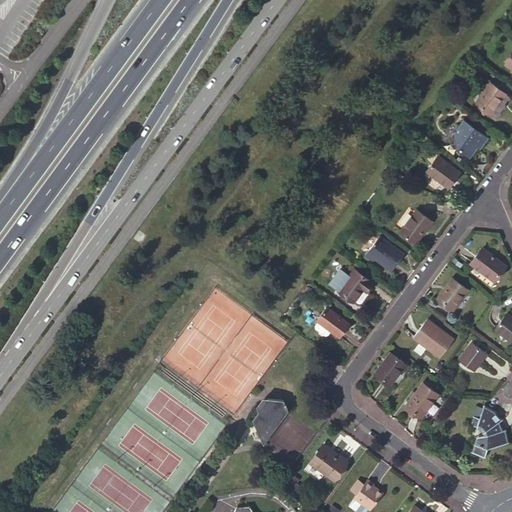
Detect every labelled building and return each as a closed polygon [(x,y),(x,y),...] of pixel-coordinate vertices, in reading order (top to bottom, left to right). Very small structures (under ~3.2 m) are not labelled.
[(493,72),(477,60),(475,63),(491,75),(493,72)] [(480,86),(485,90),(490,82),(486,79),(480,86)] [(490,82),(485,90),(476,102),(490,113),(505,93),(490,82)] [(449,142),(468,157),(476,146),(479,148),(487,136),(463,118),(448,137),(449,142)] [(426,171),(449,188),(460,172),(438,156),(426,171)] [(400,231),(416,243),(432,221),(416,209),(400,231)] [(376,258),(392,270),(405,254),(380,235),(365,255),(374,261),(376,258)] [(493,280),(505,264),(482,247),(470,263),(493,280)] [(367,290),(373,282),(355,269),(339,290),(354,301),(364,288),(367,290)] [(453,309),(469,289),(452,277),(437,297),(453,309)] [(370,292),(367,290),(364,288),(354,301),(358,304),(362,303),(370,292)] [(339,337),(350,322),(327,305),(316,320),(317,321),(330,330),(339,337)] [(511,341),(511,316),(507,312),(494,329),(511,341)] [(437,333),(440,328),(427,318),(424,323),(437,333)] [(330,330),(317,321),(314,325),(315,328),(324,335),(327,335),(330,330)] [(454,338),(440,328),(437,333),(424,323),(413,337),(419,342),(426,347),(439,357),(454,338)] [(426,347),(419,342),(414,349),(421,354),(426,347)] [(474,369),(486,352),(472,342),(460,358),(474,369)] [(402,373),(408,365),(391,352),(375,373),(390,384),(399,371),(402,373)] [(423,382),(416,391),(413,396),(406,405),(421,416),(438,393),(423,382)] [(267,438),(288,409),(284,400),(267,399),(261,407),(264,412),(258,419),(267,438)] [(495,422),(501,419),(494,411),(484,406),(473,413),(476,416),(474,432),(473,431),(469,443),(474,444),(472,451),(485,455),(488,447),(506,453),(504,442),(508,441),(504,429),(498,430),(495,422)] [(334,480),(347,461),(323,443),(310,462),(334,480)] [(368,478),(365,483),(357,493),(355,496),(372,509),(384,492),(374,485),(375,484),(368,478)] [(357,493),(365,483),(359,479),(352,489),(357,493)]
